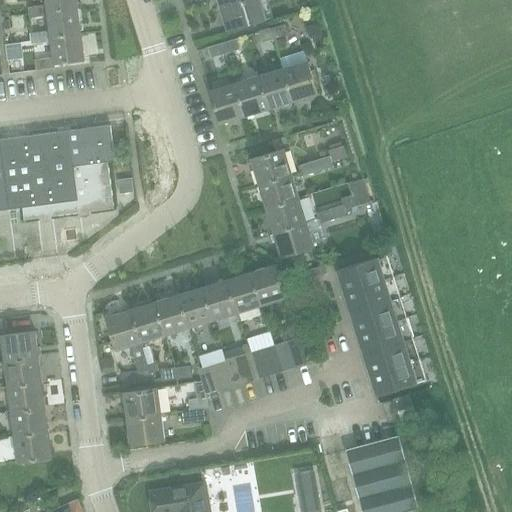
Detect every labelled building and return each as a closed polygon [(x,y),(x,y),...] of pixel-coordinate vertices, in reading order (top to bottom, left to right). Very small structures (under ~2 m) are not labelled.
[(30,18),(48,16),(49,16),(48,12),(79,8),(77,0),(45,0),(47,5),(29,8),(30,18)] [(267,20),(260,0),(217,0),(227,32),(267,20)] [(32,44),(51,42),(51,38),(82,34),(79,8),(48,12),(49,16),(48,16),(50,31),(31,33),(32,44)] [(272,29),(275,39),(289,35),(286,24),(272,29)] [(260,44),(275,39),(272,29),(257,33),(260,44)] [(36,60),(37,70),(56,68),(55,64),(85,60),(82,34),(51,38),(51,42),(53,58),(36,60)] [(223,43),(226,54),(241,50),(237,39),(223,43)] [(212,58),(226,54),(223,43),(209,48),(212,58)] [(288,81),(294,101),(319,94),(308,61),(305,51),(281,58),(284,69),(288,81)] [(262,81),(270,109),(294,101),(288,81),(284,69),(261,76),(262,81)] [(235,84),(245,116),(270,109),(262,81),(261,76),(235,84)] [(211,91),(221,124),(245,116),(235,84),(211,91)] [(111,126),(0,139),(0,210),(23,208),(25,220),(115,209),(109,162),(116,161),(111,126)] [(252,159),(260,184),(292,174),(285,149),(252,159)] [(316,160),(319,172),(335,167),(331,156),(316,160)] [(305,176),(319,172),(316,160),(302,165),(305,176)] [(260,184),(267,208),(300,198),(292,174),(260,184)] [(132,178),(118,180),(120,194),(134,192),(132,178)] [(267,208),(274,232),(307,222),(300,198),(267,208)] [(332,209),(335,219),(349,215),(346,204),(332,209)] [(320,224),(335,219),(332,209),(317,213),(320,224)] [(315,247),(307,222),(274,232),(282,257),(315,247)] [(385,255),(338,271),(351,312),(399,296),(385,255)] [(253,272),(263,305),(288,297),(278,264),(253,272)] [(229,279),(239,312),(263,305),(253,272),(229,279)] [(205,287),(215,320),(239,312),(229,279),(205,287)] [(181,294),(191,327),(215,320),(205,287),(181,294)] [(157,302),(167,335),(191,327),(181,294),(157,302)] [(399,296),(351,312),(364,352),(412,337),(399,296)] [(132,310),(142,343),(167,335),(157,302),(132,310)] [(119,350),(131,346),(139,371),(123,373),(124,385),(151,382),(150,374),(150,370),(148,364),(142,343),(132,310),(108,317),(119,350)] [(3,336),(7,361),(40,357),(37,331),(3,336)] [(412,337),(364,352),(378,393),(425,378),(412,337)] [(289,341),(297,367),(308,364),(300,338),(289,341)] [(277,345),(285,371),(297,367),(289,341),(277,345)] [(265,348),(273,375),(285,371),(277,345),(265,348)] [(252,352),(260,378),(273,375),(265,348),(252,352)] [(235,358),(243,384),(255,381),(247,354),(235,358)] [(7,361),(10,387),(44,382),(40,357),(7,361)] [(114,358),(102,359),(104,373),(115,372),(114,358)] [(212,365),(220,391),(243,384),(235,358),(212,365)] [(154,362),(148,364),(150,370),(150,374),(157,373),(154,362)] [(203,381),(203,383),(207,395),(220,391),(212,365),(199,369),(203,381)] [(177,368),(178,379),(193,377),(191,366),(177,368)] [(161,370),(162,381),(178,379),(177,368),(161,370)] [(197,398),(189,400),(191,410),(209,408),(207,395),(203,383),(203,381),(195,382),(195,384),(197,397),(197,398)] [(10,387),(13,411),(47,407),(44,382),(10,387)] [(125,393),(129,419),(162,414),(159,388),(125,393)] [(413,406),(409,394),(394,399),(398,411),(413,406)] [(13,411),(16,437),(50,432),(47,407),(13,411)] [(184,424),(211,420),(209,408),(191,410),(182,411),(184,424)] [(133,445),(166,440),(162,414),(129,419),(133,445)] [(20,462),(53,458),(50,432),(16,437),(20,462)] [(400,437),(394,438),(347,451),(364,511),(407,511),(420,509),(400,437)] [(315,470),(296,473),(300,499),(302,511),(322,511),(319,495),(315,470)] [(209,511),(205,485),(153,494),(156,511),(209,511)] [(83,511),(78,499),(48,511),(83,511)]
